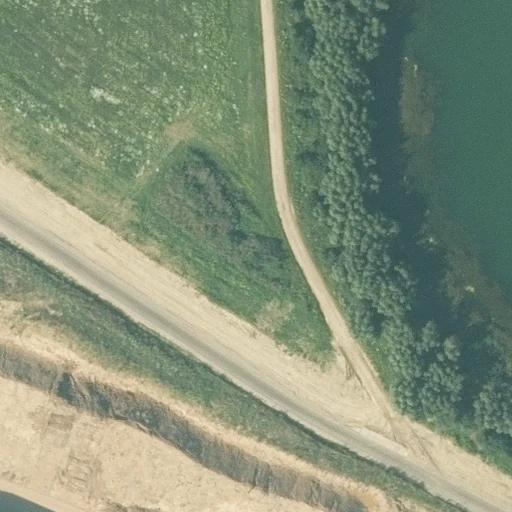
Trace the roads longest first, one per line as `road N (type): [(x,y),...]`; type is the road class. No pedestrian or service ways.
road 1 (unclassified): [(496,511),(288,403),(0,214)]
road 2 (track): [(381,453),(389,418),(284,211),(263,0)]
